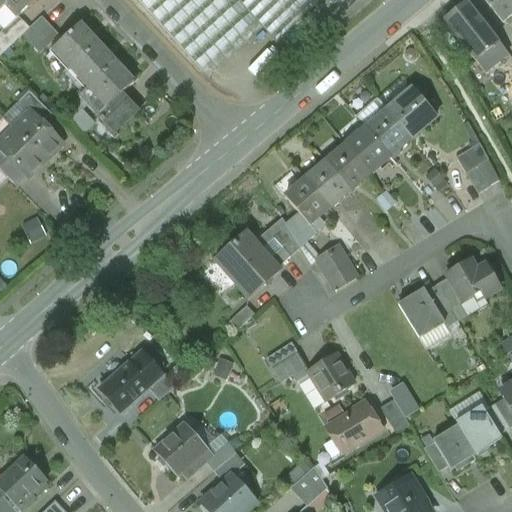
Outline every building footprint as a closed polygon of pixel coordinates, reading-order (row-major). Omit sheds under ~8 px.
[(0,0),(0,11),(6,6),(18,20),(19,21),(20,20),(41,0),(0,0)] [(134,0),(201,73),(256,23),(234,0),(134,0)] [(322,0),(234,0),(256,23),(276,44),(322,0)] [(511,0),(483,0),(503,25),(511,17),(511,0)] [(498,45),(467,5),(444,23),(476,64),(498,45)] [(18,20),(6,6),(0,11),(0,13),(11,26),(18,20)] [(29,31),(23,37),(31,46),(50,29),(42,19),(29,31)] [(11,26),(0,35),(0,57),(23,37),(29,31),(20,20),(19,21),(18,20),(11,26)] [(79,27),(53,51),(71,71),(98,46),(79,27)] [(50,29),(31,46),(40,56),(59,38),(50,29)] [(498,45),(476,64),(485,75),(508,57),(498,45)] [(98,46),(71,71),(89,90),(115,65),(98,46)] [(115,65),(89,90),(106,109),(107,109),(121,96),(133,85),(115,65)] [(436,121),(412,92),(387,114),(411,142),(436,121)] [(51,117),(29,94),(19,104),(19,105),(30,116),(31,115),(42,126),(51,117)] [(121,96),(107,109),(106,109),(96,118),(113,136),(138,113),(121,96)] [(19,105),(3,121),(14,132),(45,163),(62,146),(42,126),(31,115),(30,116),(19,105)] [(411,142),(387,114),(366,130),(390,158),(411,142)] [(390,158),(366,130),(346,148),(370,176),(390,158)] [(0,145),(0,152),(10,162),(28,180),(45,163),(14,132),(0,145)] [(479,147),(456,161),(465,177),(476,171),(488,163),(479,147)] [(370,176),(346,148),(326,166),(349,193),(350,194),(370,176)] [(0,171),(10,162),(0,152),(0,171)] [(488,163),(476,171),(488,191),(499,184),(488,163)] [(326,166),(306,183),(329,210),(349,193),(326,166)] [(488,191),(476,171),(465,177),(478,197),(488,191)] [(306,183),(285,201),(299,217),(309,228),(318,220),(329,210),(306,183)] [(309,228),(299,217),(285,227),(299,251),(316,238),(315,236),(319,232),(322,224),(318,220),(309,228)] [(38,218),(22,225),(31,244),(47,238),(38,218)] [(370,218),(361,224),(374,243),(383,237),(370,218)] [(285,227),(272,240),(290,260),(299,251),(285,227)] [(259,251),(246,236),(215,264),(249,303),(281,275),(259,251)] [(290,260),(272,240),(259,251),(277,271),(290,260)] [(338,250),(317,263),(324,274),(344,261),(338,250)] [(344,261),(324,274),(330,284),(350,271),(344,261)] [(486,268),(476,274),(470,264),(446,278),(448,281),(463,305),(480,295),(484,301),(500,292),(486,268)] [(350,271),(330,284),(336,294),(356,281),(350,271)] [(448,281),(435,289),(450,313),(463,305),(448,281)] [(450,313),(435,289),(426,295),(442,320),(439,321),(445,331),(457,324),(450,313)] [(424,291),(398,307),(419,341),(435,331),(432,326),(439,321),(442,320),(426,295),(424,291)] [(247,308),(229,324),(237,333),(254,317),(247,308)] [(511,340),(503,347),(509,357),(511,355),(511,340)] [(267,360),(273,371),(299,355),(293,345),(267,360)] [(142,354),(99,392),(120,416),(148,392),(163,378),(142,354)] [(273,371),(282,385),(308,369),(299,355),(273,371)] [(336,356),(309,372),(327,403),(354,387),(336,356)] [(163,378),(148,392),(159,404),(175,389),(165,377),(163,378)] [(403,385),(388,394),(394,403),(404,420),(419,412),(403,385)] [(511,389),(503,395),(502,394),(500,395),(505,402),(511,413),(511,389)] [(511,430),(511,413),(505,402),(494,408),(509,432),(511,430)] [(394,403),(380,411),(396,437),(409,429),(404,420),(394,403)] [(366,408),(326,432),(341,456),(381,432),(366,408)] [(509,432),(494,408),(490,411),(491,412),(487,415),(500,437),(509,432)] [(487,415),(483,409),(456,425),(458,428),(476,457),(503,441),(500,437),(487,415)] [(186,426),(156,453),(178,479),(181,476),(202,458),(207,465),(214,459),(213,457),(186,426)] [(458,428),(434,444),(435,446),(449,468),(451,473),(476,457),(458,428)] [(226,446),(213,457),(214,459),(207,465),(206,466),(213,475),(235,457),(226,446)] [(449,468),(435,446),(424,452),(438,475),(449,468)] [(235,457),(213,475),(223,486),(233,477),(234,478),(245,468),(235,457)] [(202,458),(181,476),(187,482),(206,466),(207,465),(202,458)] [(23,460),(13,470),(12,470),(4,478),(0,482),(0,511),(22,511),(34,501),(31,498),(45,484),(23,460)] [(314,470),(289,492),(307,510),(327,492),(314,470)] [(223,486),(200,506),(205,511),(251,511),(258,506),(234,478),(233,477),(223,486)] [(409,478),(394,488),(394,487),(378,497),(387,511),(430,511),(425,503),(427,502),(421,493),(419,494),(409,478)]
